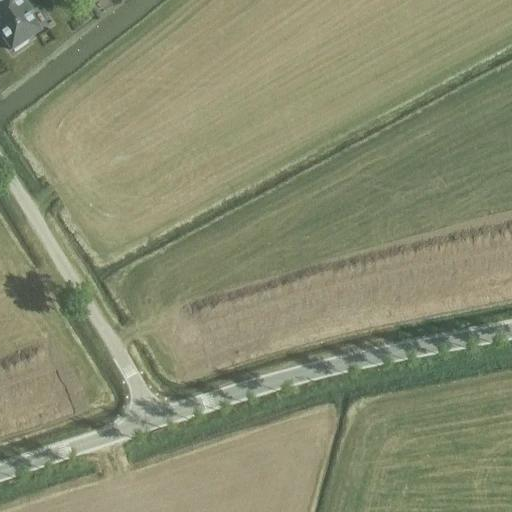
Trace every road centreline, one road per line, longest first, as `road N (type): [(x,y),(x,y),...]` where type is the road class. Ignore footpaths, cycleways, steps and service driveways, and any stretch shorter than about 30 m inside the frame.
road 1 (unclassified): [(151,420),(334,366),(511,332)]
road 2 (unclassified): [(151,420),(0,166)]
road 3 (unclassified): [(0,470),(151,420)]
